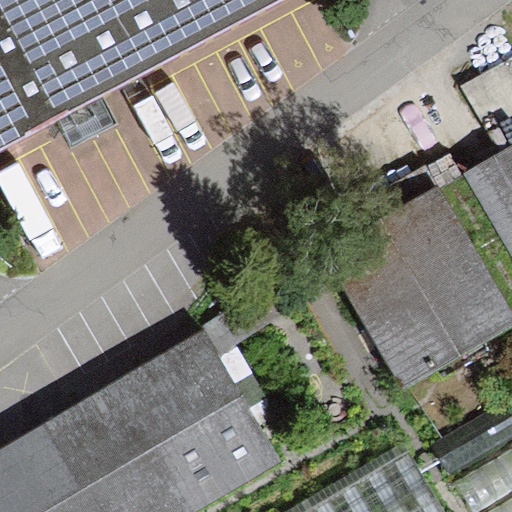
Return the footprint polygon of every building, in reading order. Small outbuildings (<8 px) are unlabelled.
[(0,0),(0,168),(316,0),(0,0)] [(511,259),(511,148),(462,179),(511,259)] [(326,258),(409,390),(511,325),(511,324),(430,193),(326,258)] [(0,453),(0,511),(189,511),(280,462),(211,338),(57,422),(0,453)] [(511,511),(511,405),(437,448),(473,511),(511,511)] [(421,511),(393,462),(305,511),(421,511)]
